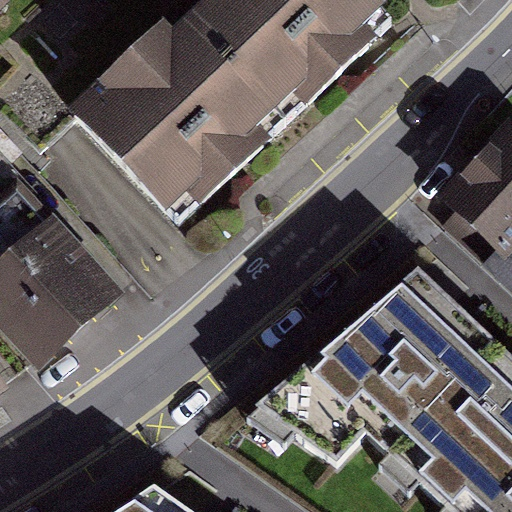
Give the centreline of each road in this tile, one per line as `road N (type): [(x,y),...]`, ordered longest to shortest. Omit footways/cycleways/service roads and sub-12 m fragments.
road 1 (residential): [(511,47),(381,183),(130,401)]
road 2 (residential): [(130,401),(269,511)]
road 3 (residential): [(130,401),(0,484)]
